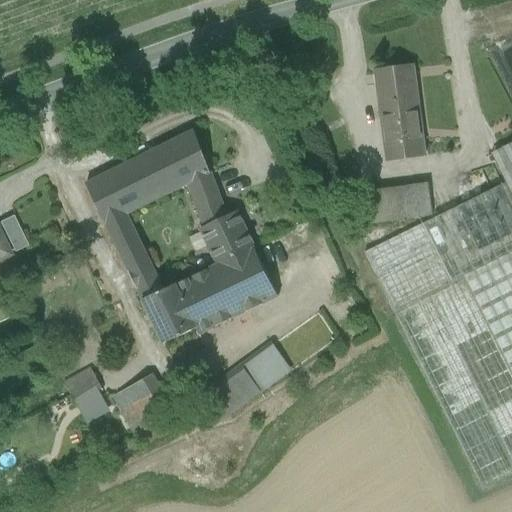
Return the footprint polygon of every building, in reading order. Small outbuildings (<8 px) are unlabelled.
[(413,66),(375,71),(377,87),(415,82),(413,66)] [(415,82),(377,87),(387,161),(425,156),(415,82)] [(194,131),(86,184),(105,224),(128,213),(166,195),(189,184),(211,173),(194,131)] [(505,183),(423,224),(451,282),(463,277),(511,252),(511,143),(491,154),(505,183)] [(211,173),(189,184),(205,226),(227,216),(211,173)] [(428,184),(408,187),(411,218),(432,216),(428,184)] [(408,187),(347,194),(351,225),(411,218),(408,187)] [(166,195),(128,213),(138,233),(175,215),(166,195)] [(237,211),(227,216),(205,226),(200,228),(217,263),(254,246),(237,211)] [(138,233),(128,213),(105,224),(136,288),(156,279),(159,277),(138,233)] [(27,245),(13,216),(0,221),(0,226),(12,252),(27,245)] [(511,375),(463,277),(451,282),(423,224),(364,253),(483,491),(511,476),(511,375)] [(217,263),(203,270),(228,321),(279,297),(254,246),(217,263)] [(511,252),(463,277),(511,375),(511,252)] [(203,270),(176,283),(197,327),(195,328),(198,335),(228,321),(203,270)] [(156,279),(136,288),(141,299),(161,290),(156,279)] [(161,290),(141,299),(163,344),(195,328),(197,327),(176,283),(161,290)] [(282,369),(268,348),(259,354),(274,375),(282,369)] [(241,367),(202,396),(220,420),(259,391),(241,367)] [(91,368),(64,383),(75,403),(102,388),(91,368)] [(151,374),(125,391),(144,429),(174,413),(151,374)] [(232,442),(220,447),(224,457),(236,452),(232,442)]
